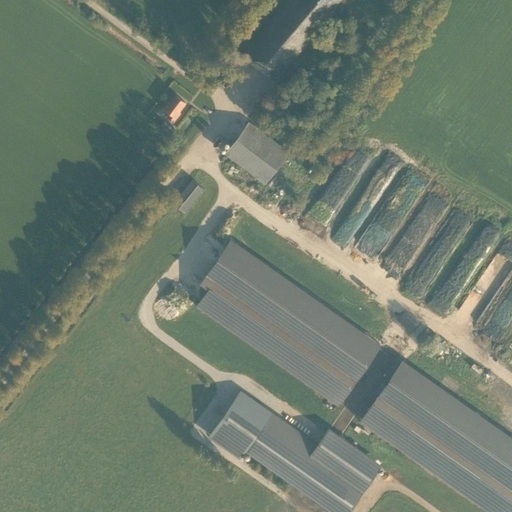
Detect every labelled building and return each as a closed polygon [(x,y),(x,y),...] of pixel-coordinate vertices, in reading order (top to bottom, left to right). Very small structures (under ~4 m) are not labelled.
[(287,0),(241,54),(274,82),(334,12),(331,9),(339,0),(287,0)] [(166,117),(173,122),(180,113),(179,112),(186,103),(175,94),(170,101),(169,101),(163,109),(169,114),(166,117)] [(224,154),(264,184),(288,152),(248,122),(224,154)] [(359,171),(375,152),(363,141),(347,160),(359,171)] [(382,194),(401,162),(387,154),(357,205),(370,213),(381,194),(382,194)] [(203,189),(192,179),(173,203),(184,212),(203,189)] [(444,189),(424,212),(435,222),(455,200),(444,189)] [(343,243),(350,221),(339,217),(332,239),(343,243)] [(378,344),(232,241),(207,275),(216,281),(198,306),(337,404),(378,344)] [(407,306),(405,311),(419,317),(421,311),(407,306)] [(400,348),(405,341),(397,336),(392,343),(400,348)] [(511,438),(403,362),(362,422),(491,511),(503,511),(511,500),(511,438)] [(317,447),(241,393),(211,436),(239,455),(244,448),(336,511),(345,511),(378,465),(329,431),(317,447)]
